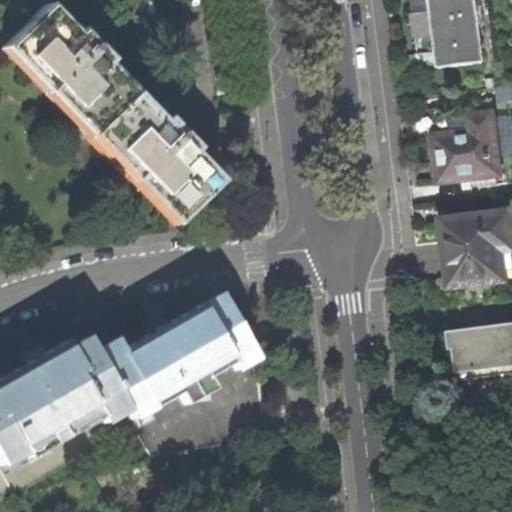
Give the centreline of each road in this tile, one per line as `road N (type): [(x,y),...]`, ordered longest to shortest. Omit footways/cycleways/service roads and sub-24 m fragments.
road 1 (residential): [(0,303),(140,272),(342,253)]
road 2 (residential): [(274,0),(302,217),(342,253)]
road 3 (residential): [(342,253),(373,219),(346,0)]
road 4 (unknown): [(106,0),(191,102),(261,144)]
road 5 (residential): [(342,253),(370,452)]
